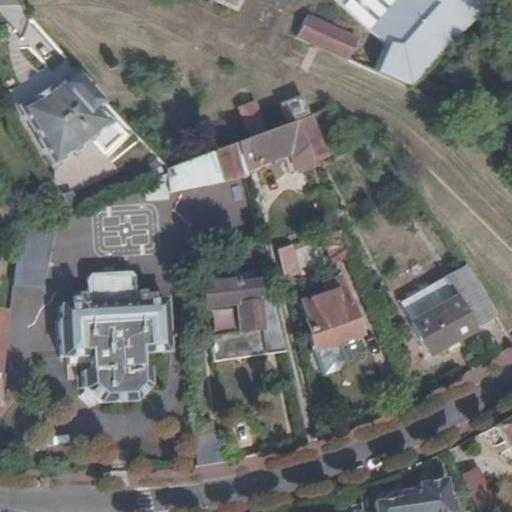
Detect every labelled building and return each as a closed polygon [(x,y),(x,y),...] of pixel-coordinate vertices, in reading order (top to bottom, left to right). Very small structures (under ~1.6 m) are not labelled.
[(233,0),(209,0),(229,9),(233,0)] [(333,0),(382,45),(399,46),(437,5),(432,0),(333,0)] [(480,0),(432,0),(437,5),(399,46),(382,45),(370,71),(402,86),(484,3),(480,0)] [(291,37),(341,59),(351,38),(300,15),(291,37)] [(91,108),(100,101),(72,71),(37,98),(18,110),(51,164),(88,141),(97,152),(117,137),(91,108)] [(303,112),(296,96),(277,104),(282,120),(303,112)] [(235,109),(245,139),(260,133),(248,104),(235,109)] [(308,164),(325,157),(306,115),(289,121),(308,164)] [(245,139),(231,144),(238,173),(290,154),(296,168),(308,164),(289,121),(260,133),(245,139)] [(238,173),(231,144),(208,153),(164,170),(165,172),(166,176),(158,177),(158,185),(155,185),(154,194),(142,195),(143,214),(151,214),(152,238),(167,237),(166,190),(240,180),(238,173)] [(22,225),(15,286),(45,290),(53,228),(22,225)] [(330,263),(348,256),(336,229),(319,235),(330,263)] [(274,250),(280,275),(291,272),(285,246),(274,250)] [(257,288),(266,286),(260,261),(252,263),(254,278),(256,278),(257,288)] [(425,352),(493,315),(462,265),(399,301),(410,320),(408,323),(425,352)] [(129,273),(84,274),(81,279),(82,305),(61,306),(61,323),(57,323),(58,357),(66,357),(67,367),(86,366),(87,374),(82,374),(83,390),(95,402),(131,402),(146,386),(146,369),(139,369),(138,352),(164,351),(163,299),(135,301),(134,277),(129,273)] [(259,307),(257,288),(256,278),(254,278),(234,282),(233,277),(199,282),(202,305),(233,301),(236,322),(237,330),(256,327),(254,308),(259,307)] [(346,306),(342,292),(306,304),(313,328),(304,331),(311,350),(337,341),(357,334),(348,306),(346,306)] [(260,354),(256,327),(237,330),(236,322),(230,323),(233,357),(260,354)] [(311,350),(319,375),(336,369),(343,357),(337,341),(311,350)] [(511,416),(495,426),(511,455),(511,416)] [(193,436),(199,466),(217,462),(227,461),(219,431),(193,436)] [(489,511),(500,505),(477,471),(462,480),(483,511),(489,511)] [(449,495),(445,479),(420,483),(421,489),(399,492),(400,500),(374,504),(375,511),(449,511),(456,511),(453,494),(449,495)]
